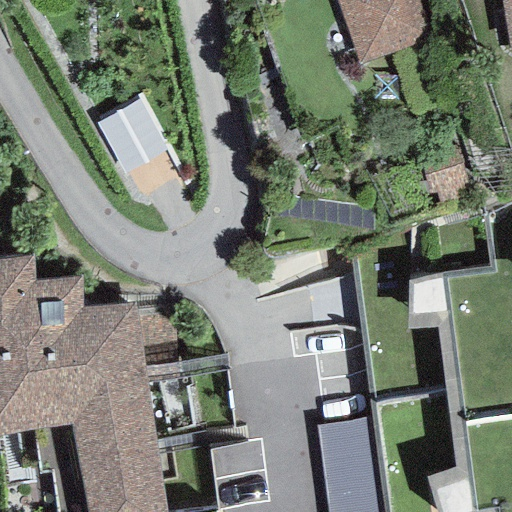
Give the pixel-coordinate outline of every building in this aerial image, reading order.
[(335,0),(358,66),(429,39),(416,0),(335,0)] [(511,0),(500,0),(509,50),(511,49),(511,0)] [(488,211),(349,257),(371,419),(385,511),(511,511),(511,244),(490,247),(488,211)] [(30,257),(0,260),(0,436),(32,432),(37,474),(51,471),(57,511),(164,511),(131,305),(82,306),(80,280),(32,283),(30,257)] [(178,360),(175,296),(146,297),(149,361),(178,360)] [(325,511),(385,511),(371,419),(313,428),(325,511)] [(216,435),(221,497),(271,493),(266,431),(216,435)]
